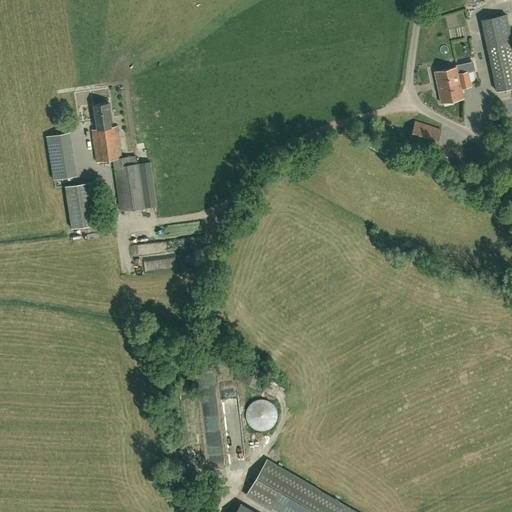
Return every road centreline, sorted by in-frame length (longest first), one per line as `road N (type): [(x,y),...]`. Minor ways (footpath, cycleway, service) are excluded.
road 1 (track): [(107,233),(216,215),(280,155),(411,97)]
road 2 (unclassified): [(511,178),(473,139),(411,97),(417,0)]
